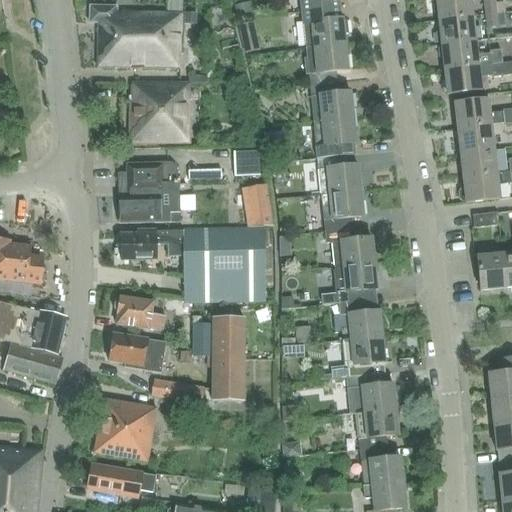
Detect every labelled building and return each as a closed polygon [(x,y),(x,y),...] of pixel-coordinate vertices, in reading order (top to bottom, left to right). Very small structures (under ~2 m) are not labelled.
[(301,14),(329,11),(327,0),(308,0),(300,1),(301,14)] [(435,0),(438,22),(472,18),(469,0),(435,0)] [(490,0),(482,1),(484,16),(497,15),(494,0),(490,0)] [(235,5),(238,18),(253,15),(251,2),(235,5)] [(123,69),(124,32),(132,32),(132,13),(115,13),(116,8),(89,7),(88,24),(98,24),(97,68),(123,69)] [(304,37),(305,50),(344,46),(342,20),(330,22),(329,11),(301,14),(303,24),(304,37)] [(182,14),(132,13),(132,32),(124,32),(123,69),(177,71),(178,55),(181,56),(182,14)] [(498,28),(497,15),(484,16),(486,29),(498,28)] [(441,46),(475,42),(472,18),(438,22),(439,33),(436,35),(437,44),(441,45),(441,46)] [(259,51),(253,23),(238,26),(244,54),(259,51)] [(443,60),(444,71),(478,67),(475,42),(441,46),(441,48),(438,50),(439,59),(443,60)] [(347,71),(345,46),(305,50),(306,59),(303,59),(305,75),(308,75),(309,87),(336,84),(335,73),(347,71)] [(489,53),(491,65),(502,64),(500,51),(489,53)] [(491,65),(478,67),(444,71),(447,95),(480,91),(479,78),(492,76),(492,78),(511,75),(511,64),(511,63),(502,64),(491,65)] [(189,145),(190,102),(188,102),(188,85),(131,84),(131,101),(129,101),(128,144),(189,145)] [(311,110),(313,124),(352,119),(349,93),(338,95),(336,84),(309,87),(310,97),(311,110)] [(453,104),(456,129),(490,125),(503,124),(503,125),(511,123),(511,109),(501,111),(501,113),(489,114),(487,100),(453,104)] [(355,145),(352,119),(313,124),(314,135),(322,134),(323,147),(315,148),(316,160),(344,157),(343,146),(355,145)] [(493,150),(490,125),(456,129),(459,154),(493,150)] [(496,174),(493,150),(459,154),(462,179),(496,174)] [(345,168),(344,157),(316,160),(320,196),(360,192),(357,167),(345,168)] [(178,222),(177,195),(176,169),(172,164),(129,165),(125,169),(125,173),(118,173),(120,223),(134,223),(134,225),(140,225),(142,223),(178,222)] [(509,173),(496,174),(462,179),(464,189),(460,189),(457,193),(458,201),(462,203),(465,203),(465,204),(499,200),(498,187),(510,185),(510,187),(511,186),(511,172),(509,172),(509,173)] [(265,185),(253,187),(246,189),(251,229),(263,229),(272,229),(265,185)] [(324,233),(352,230),(351,219),(362,217),(360,192),(320,196),(324,233)] [(498,226),(496,213),(472,216),(473,229),(498,226)] [(265,302),(263,229),(251,229),(234,229),(137,231),(137,235),(120,235),(121,262),(155,261),(155,246),(167,246),(167,258),(182,257),(183,303),(265,302)] [(353,241),(352,230),(324,233),(325,244),(331,244),(332,256),(333,269),(373,264),(370,239),(353,241)] [(11,242),(0,240),(0,282),(40,287),(44,258),(30,257),(31,247),(11,244),(11,242)] [(505,289),(501,255),(487,257),(486,249),(474,251),(475,258),(477,258),(480,291),(505,289)] [(511,254),(501,255),(505,289),(511,288),(511,254)] [(337,305),(376,301),(374,290),(376,289),(373,264),(333,269),(336,294),(337,305)] [(297,307),(296,297),(281,298),(282,308),(297,307)] [(150,314),(151,303),(117,298),(117,302),(114,303),(113,310),(115,312),(115,315),(116,315),(115,326),(161,332),(164,316),(150,314)] [(377,313),(376,301),(337,305),(339,317),(347,316),(348,328),(340,329),(342,342),(381,338),(379,312),(377,313)] [(0,340),(55,355),(65,319),(39,312),(38,314),(0,303),(0,340)] [(212,357),(212,361),(243,361),(243,320),(212,320),(212,325),(192,325),(192,357),(212,357)] [(311,341),(309,327),(294,328),(296,342),(311,341)] [(112,335),(112,337),(108,340),(107,347),(109,351),(108,363),(123,366),(123,369),(160,375),(165,344),(146,341),(146,340),(112,335)] [(384,363),(381,338),(342,342),(343,354),(344,367),(346,378),(383,374),(382,363),(384,363)] [(55,385),(62,360),(9,345),(2,371),(55,385)] [(191,353),(179,352),(179,364),(190,364),(191,353)] [(488,375),(490,400),(511,398),(511,359),(498,361),(500,374),(488,375)] [(243,400),(243,361),(212,361),(211,400),(243,400)] [(384,385),(383,374),(346,378),(347,390),(352,389),(355,415),(395,410),(392,385),(384,385)] [(201,405),(203,390),(153,381),(150,396),(201,405)] [(511,423),(511,398),(490,400),(493,426),(511,423)] [(147,463),(156,409),(102,400),(93,454),(147,463)] [(298,406),(282,407),(283,421),(299,420),(298,406)] [(398,436),(395,410),(355,415),(357,426),(358,440),(359,451),(387,448),(386,437),(398,436)] [(511,423),(493,426),(496,452),(511,449),(511,423)] [(300,443),(282,446),(284,459),(302,456),(300,443)] [(0,511),(36,511),(42,452),(0,448),(0,511)] [(389,460),(387,448),(359,451),(361,462),(362,475),(364,488),(402,484),(400,458),(389,460)] [(138,499),(139,491),(153,494),(155,478),(90,467),(89,477),(85,478),(84,485),(87,487),(86,491),(120,497),(138,499)] [(511,474),(498,476),(501,502),(511,500),(511,474)] [(230,477),(229,487),(245,488),(246,478),(230,477)] [(405,509),(402,484),(364,488),(365,500),(372,499),(374,511),(367,511),(393,511),(405,509)] [(274,511),(275,490),(261,488),(258,511),(274,511)] [(292,511),(292,500),(282,500),(282,511),(292,511)] [(511,511),(511,500),(501,502),(501,511),(511,511)]
